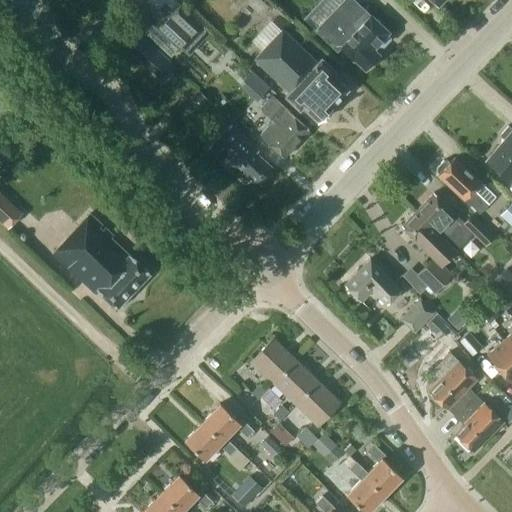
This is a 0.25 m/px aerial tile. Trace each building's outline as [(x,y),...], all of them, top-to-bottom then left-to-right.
[(354,0),(342,0),(314,30),(336,51),(339,48),(351,60),(353,58),(365,69),(379,55),(372,48),(376,44),(382,45),(389,38),(388,33),(388,32),(354,0)] [(185,4),(163,25),(160,28),(180,48),(205,24),(185,4)] [(282,30),(269,43),(254,59),(290,92),(286,96),(299,108),(301,105),(318,121),(318,120),(323,119),(329,113),(330,106),(347,88),(332,74),(334,72),(320,58),(317,62),(282,30)] [(154,73),(165,61),(173,68),(174,66),(138,33),(125,47),(154,73)] [(243,80),(262,97),(268,90),(270,88),(252,71),(243,80)] [(199,90),(191,99),(203,110),(211,102),(199,90)] [(273,121),(259,135),(283,157),(308,131),(271,97),(260,109),(273,121)] [(246,184),(250,179),(257,185),(273,168),(255,152),(257,150),(229,125),(207,149),(246,184)] [(504,139),(485,162),(510,183),(511,180),(511,129),(508,126),(500,135),(504,139)] [(439,174),(438,175),(464,199),(465,199),(480,214),(489,205),(496,197),(480,182),(454,158),(449,163),(447,161),(443,161),(437,168),(437,172),(439,174)] [(0,224),(7,231),(22,214),(0,193),(0,224)] [(464,224),(461,220),(434,194),(415,213),(442,239),(455,252),(473,234),(486,246),(494,237),(472,216),(464,224)] [(498,216),(511,228),(511,202),(498,216)] [(443,265),(455,252),(442,239),(415,213),(402,227),(435,258),(419,275),(436,292),(453,275),(443,265)] [(128,254),(127,255),(110,239),(112,237),(89,215),(52,254),(94,293),(97,290),(116,308),(149,273),(128,254)] [(344,284),(360,301),(373,288),(387,303),(400,289),(370,258),(344,284)] [(511,273),(508,270),(496,281),(504,289),(511,281),(511,273)] [(511,299),(507,294),(498,302),(505,310),(511,304),(511,299)] [(477,300),(483,307),(488,303),(481,296),(477,300)] [(433,312),(418,299),(399,319),(414,333),(433,312)] [(454,315),(464,326),(478,313),(467,302),(454,315)] [(490,303),(480,312),(488,321),(498,312),(490,303)] [(436,316),(427,326),(440,339),(450,330),(436,316)] [(458,338),(472,356),(482,348),(467,330),(458,338)] [(295,359),(273,338),(251,361),(273,382),(295,359)] [(511,383),(511,350),(504,341),(487,356),(511,383)] [(317,380),(295,359),(273,382),(295,403),(317,380)] [(428,390),(455,417),(478,394),(471,387),(476,381),(457,362),(428,390)] [(339,402),(317,380),(295,403),(317,425),(339,402)] [(261,383),(252,392),(258,398),(267,390),(261,383)] [(454,433),(473,451),(503,421),(478,394),(455,417),(463,424),(454,433)] [(220,403),(203,422),(222,441),(226,437),(236,427),(248,438),(254,431),(243,420),(240,422),(220,403)] [(282,404),(274,413),(281,419),(289,411),(282,404)] [(222,441),(203,422),(185,440),(204,459),(219,444),(230,456),(237,449),(226,437),(222,441)] [(318,437),(306,426),(297,436),(310,447),(318,437)] [(331,440),(324,433),(313,444),(320,451),(331,440)] [(268,436),(261,443),(273,455),(280,448),(268,436)] [(344,450),(350,455),(356,449),(350,443),(344,450)] [(378,461),(368,472),(365,475),(384,494),(402,476),(384,458),(386,455),(374,443),(367,450),(378,461)] [(365,511),(366,511),(384,494),(365,475),(368,472),(356,461),(349,468),(360,479),(347,493),(365,511)] [(179,474),(162,492),(181,511),(184,508),(194,497),(206,509),(213,502),(201,490),(198,493),(179,474)] [(249,475),(232,494),(244,506),(262,487),(249,475)] [(162,492),(144,511),(145,511),(187,511),(184,508),(181,511),(162,492)] [(324,511),(334,511),(333,510),(335,507),(322,495),(315,503),(324,511)]
